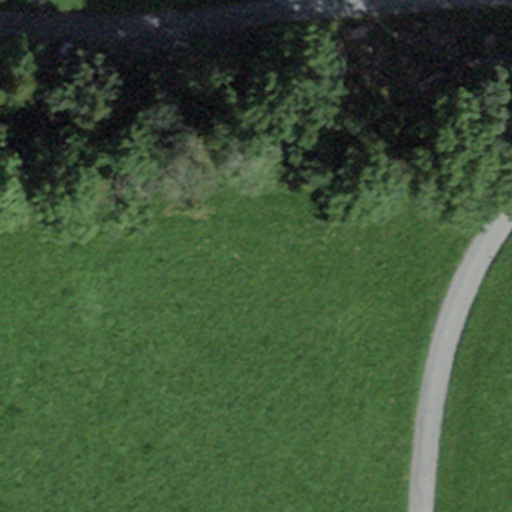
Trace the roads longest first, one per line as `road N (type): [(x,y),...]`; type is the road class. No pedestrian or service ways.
road 1 (track): [(0,27),(144,30),(412,0)]
road 2 (residential): [(511,210),(484,247),(443,338),(422,511)]
